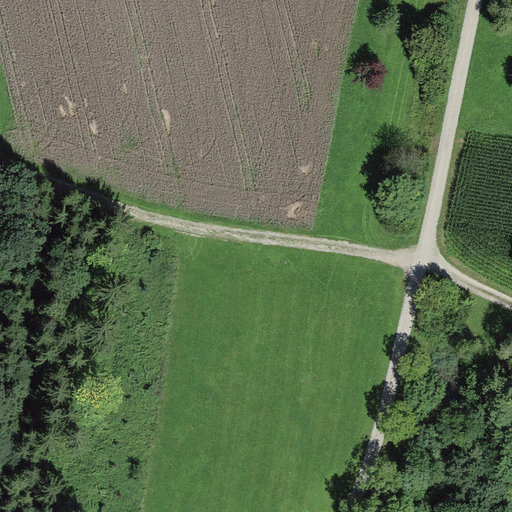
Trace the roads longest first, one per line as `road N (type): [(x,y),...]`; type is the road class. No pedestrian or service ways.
road 1 (track): [(333,511),(366,450),(421,261),(478,0)]
road 2 (track): [(421,261),(144,216),(0,169)]
